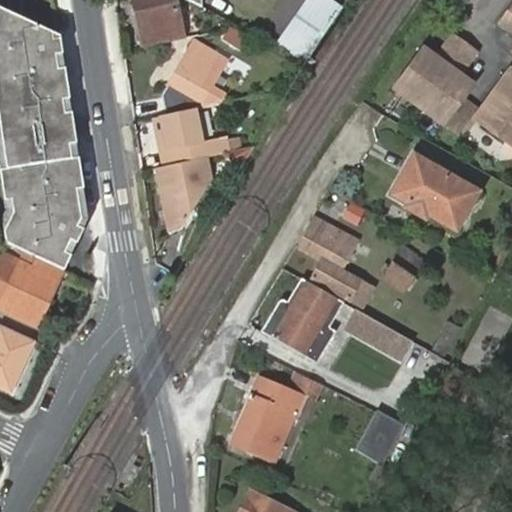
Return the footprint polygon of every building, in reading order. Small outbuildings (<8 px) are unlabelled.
[(137,48),(179,39),(173,9),(163,8),(167,0),(126,0),(128,9),(134,8),(135,15),(130,16),(137,48)] [(175,0),(194,10),(198,0),(175,0)] [(309,0),(301,0),(272,53),(302,70),(328,29),(337,15),(309,0)] [(2,220),(6,242),(63,270),(88,220),(80,216),(86,204),(60,35),(0,7),(0,183),(3,201),(2,220)] [(511,15),(508,13),(499,25),(511,34),(511,15)] [(435,58),(425,51),(397,93),(418,107),(464,44),(451,36),(443,47),(435,58)] [(202,105),(227,61),(193,41),(168,85),(202,105)] [(476,54),(464,44),(418,107),(455,135),(474,109),(461,100),(472,85),(459,76),(476,54)] [(397,93),(425,51),(422,49),(393,90),(397,93)] [(511,73),(508,70),(489,94),(511,110),(511,73)] [(511,110),(489,94),(472,119),(511,148),(511,110)] [(198,142),(192,108),(156,115),(161,134),(164,149),(159,150),(162,165),(204,156),(214,154),(211,140),(198,142)] [(164,149),(161,134),(155,135),(159,150),(164,149)] [(243,166),(255,145),(226,151),(227,156),(243,166)] [(208,178),(204,156),(162,165),(158,166),(154,166),(168,228),(182,226),(208,178)] [(414,156),(393,193),(409,202),(406,207),(423,217),(426,212),(454,227),(476,191),(414,156)] [(341,218),(359,228),(368,212),(351,202),(341,218)] [(298,248),(320,261),(309,278),(358,306),(369,289),(340,272),(356,245),(315,219),(298,248)] [(0,308),(37,326),(63,270),(6,242),(0,253),(0,308)] [(415,278),(390,261),(379,277),(404,294),(415,278)] [(341,301),(301,279),(287,303),(281,300),(263,332),(316,362),(334,331),(327,327),(341,301)] [(401,355),(411,341),(357,310),(349,325),(351,331),(362,337),(367,336),(401,355)] [(442,320),(430,349),(444,355),(456,326),(442,320)] [(0,385),(12,391),(35,340),(3,325),(0,331),(0,385)] [(430,365),(417,388),(427,393),(439,371),(430,365)] [(320,384),(296,371),(286,389),(302,396),(301,397),(310,402),(320,384)] [(274,460),(301,397),(302,396),(286,389),(259,378),(251,397),(231,442),(264,457),(274,460)] [(356,449),(382,465),(402,427),(376,412),(356,449)] [(292,511),(247,490),(236,511),(292,511)]
